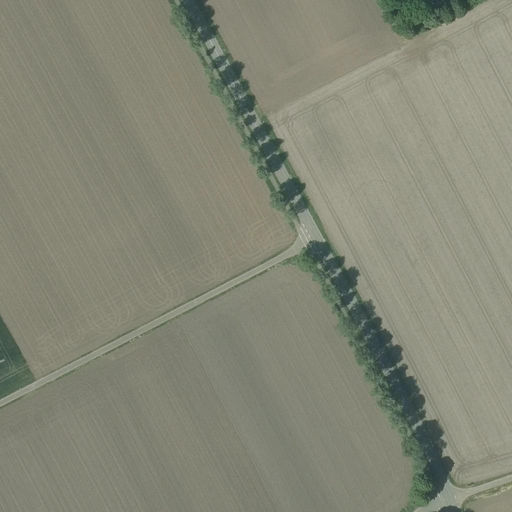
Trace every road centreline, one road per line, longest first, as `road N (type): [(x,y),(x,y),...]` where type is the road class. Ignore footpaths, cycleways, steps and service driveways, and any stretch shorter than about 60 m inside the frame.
road 1 (unclassified): [(318,242),(0,405)]
road 2 (tertiary): [(450,499),(318,242)]
road 3 (tertiary): [(318,242),(187,0)]
